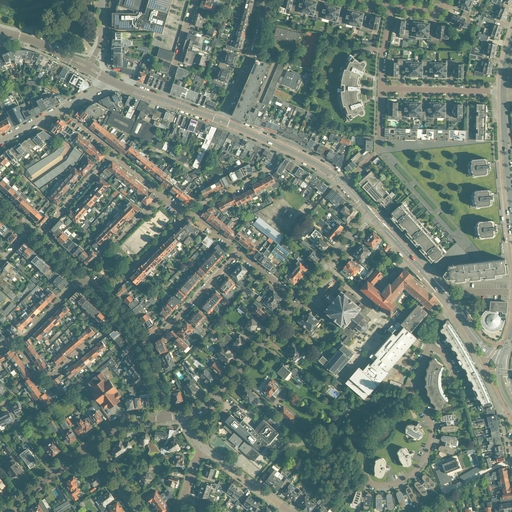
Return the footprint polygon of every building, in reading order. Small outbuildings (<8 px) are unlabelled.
[(94,1),(92,0),(81,0),(79,3),(85,9),(88,6),(92,8),(94,5),(94,1)] [(112,26),(115,26),(115,30),(139,30),(141,26),(141,28),(162,34),(165,26),(172,0),(120,0),(116,13),(112,13),(112,26)] [(219,5),(202,0),(201,4),(200,6),(200,7),(214,12),(216,5),(219,6),(219,5)] [(288,13),(293,14),(295,5),(292,4),(293,0),(292,0),(284,0),(284,3),(283,3),(282,6),(283,7),(282,7),(289,9),(288,13)] [(306,13),(309,0),(308,0),(301,0),(301,2),(300,2),(299,6),(295,5),(293,14),(298,15),(299,16),(300,15),(301,15),(301,14),(302,12),(306,13)] [(309,0),(310,1),(309,0),(306,13),(313,15),(312,19),(317,20),(319,11),(315,10),(316,6),(315,6),(316,2),(313,1),(314,1),(311,0),(309,0)] [(472,4),(461,0),(457,0),(457,3),(458,3),(456,6),(461,8),(461,9),(464,10),(462,13),(471,17),(472,14),(473,14),(474,14),(474,13),(475,13),(475,12),(475,11),(475,10),(474,10),(470,8),(472,4)] [(502,6),(503,3),(498,0),(497,0),(492,0),(492,2),(500,6),(499,8),(500,8),(498,12),(506,15),(509,9),(502,6)] [(329,19),(332,6),(332,5),(328,4),(328,5),(325,4),(324,8),(323,8),(322,12),(319,11),(317,20),(321,21),(322,18),(329,19)] [(333,6),(332,6),(329,19),(333,20),(332,24),(332,25),(332,26),(333,26),(333,27),(334,27),(335,27),(336,27),(336,26),(337,26),(337,25),(340,26),(342,17),(338,16),(340,12),(339,12),(340,8),(337,7),(333,6)] [(353,25),(356,12),(355,12),(355,11),(352,10),(352,11),(349,10),(348,14),(347,14),(346,18),(342,17),(340,26),(345,27),(346,23),(353,25)] [(504,21),(506,15),(498,12),(495,10),(492,16),(487,14),(486,13),(482,12),(481,16),(484,17),(494,21),(495,17),(504,21)] [(356,12),(353,25),(360,27),(359,30),(364,32),(366,23),(362,22),(363,18),(362,17),(363,14),(360,13),(360,12),(357,11),(356,12)] [(203,15),(195,12),(193,18),(201,21),(206,22),(206,20),(202,19),(203,15)] [(249,21),(250,16),(243,14),(243,13),(240,13),(239,18),(249,21)] [(469,20),(471,17),(462,13),(461,17),(457,15),(456,16),(453,14),(452,17),(451,17),(449,20),(450,21),(457,24),(456,26),(456,27),(456,28),(457,28),(457,29),(458,29),(459,29),(460,29),(461,28),(462,26),(462,27),(464,23),(468,24),(469,24),(470,24),(470,23),(471,23),(471,22),(471,21),(470,20),(469,20)] [(370,23),(366,23),(364,32),(369,33),(370,33),(371,33),(371,32),(372,32),(372,31),(373,29),(377,30),(377,29),(378,30),(379,26),(378,26),(380,17),(379,17),(379,16),(375,15),(375,16),(372,16),(371,19),(370,19),(370,23)] [(493,24),(494,21),(484,17),(483,20),(491,23),(489,29),(500,33),(502,27),(493,24)] [(204,28),(206,22),(201,21),(193,18),(191,24),(204,28)] [(248,24),(249,21),(239,18),(238,18),(237,20),(237,21),(237,23),(237,24),(247,27),(248,26),(249,24),(248,24)] [(404,26),(405,21),(402,21),(402,20),(398,19),(398,20),(396,29),(395,29),(395,32),(396,33),(395,33),(400,34),(399,38),(407,39),(408,30),(405,30),(405,27),(404,26)] [(420,37),(421,23),(421,22),(417,22),(417,23),(414,23),(414,26),(413,26),(412,31),(408,30),(407,39),(415,40),(416,36),(420,37)] [(237,24),(237,23),(236,23),(234,29),(246,32),(247,27),(237,24)] [(429,32),(429,28),(428,28),(429,24),(426,24),(426,23),(422,23),(421,23),(420,37),(427,37),(426,41),(432,42),(433,33),(429,32)] [(441,25),(438,25),(437,30),(436,33),(433,33),(432,42),(437,42),(438,42),(439,42),(439,41),(440,41),(440,40),(440,39),(444,39),(444,38),(446,38),(447,38),(448,38),(448,37),(449,37),(449,36),(449,35),(448,35),(448,34),(447,34),(447,33),(445,33),(445,26),(445,25),(441,24),(441,25)] [(209,29),(206,35),(212,37),(213,34),(216,35),(217,31),(215,31),(216,27),(211,26),(210,29),(209,29)] [(277,27),(274,39),(285,42),(286,37),(296,40),(295,45),(299,46),(302,34),(277,27)] [(246,32),(234,29),(233,35),(237,36),(245,38),(245,37),(245,38),(246,35),(245,35),(246,32)] [(498,39),(500,33),(489,29),(487,33),(485,32),(484,34),(478,33),(477,36),(479,37),(487,39),(488,36),(498,39)] [(195,36),(188,34),(186,40),(195,42),(195,41),(197,42),(197,41),(199,42),(202,34),(196,32),(195,36)] [(243,43),(245,38),(237,36),(233,35),(232,40),(235,41),(243,43)] [(112,39),(112,47),(123,47),(128,48),(128,43),(126,43),(126,39),(124,39),(112,39)] [(242,46),(243,43),(235,41),(232,40),(230,46),(232,47),(242,49),(242,48),(242,49),(243,46),(242,46)] [(486,42),(484,48),(485,48),(487,49),(495,51),(495,50),(496,50),(496,47),(497,45),(486,42)] [(192,50),(193,47),(185,45),(183,50),(191,52),(198,54),(206,57),(206,56),(206,54),(192,50)] [(172,61),(174,53),(159,48),(157,57),(172,61)] [(237,57),(238,55),(229,53),(230,49),(225,48),(224,48),(223,52),(225,52),(223,57),(237,61),(238,58),(237,57)] [(496,51),(495,51),(487,49),(485,48),(484,48),(483,54),(471,51),(470,55),(477,56),(483,57),(484,55),(494,57),(495,54),(496,51)] [(26,63),(28,50),(23,50),(20,63),(20,66),(22,66),(22,62),(25,62),(26,63)] [(29,67),(35,52),(29,50),(28,50),(26,63),(28,63),(27,66),(29,67)] [(190,56),(191,52),(183,50),(180,62),(188,64),(191,57),(190,56)] [(10,61),(11,51),(3,54),(9,68),(12,67),(11,64),(10,61)] [(36,64),(41,54),(40,54),(35,52),(29,67),(31,67),(32,64),(35,65),(35,64),(36,64)] [(9,68),(3,54),(0,55),(0,62),(5,71),(9,68)] [(40,72),(47,57),(46,57),(45,56),(41,54),(36,64),(39,66),(37,70),(40,72)] [(112,57),(111,58),(111,59),(112,61),(112,64),(114,66),(114,68),(122,69),(122,73),(130,75),(134,63),(133,63),(134,60),(139,62),(140,59),(129,55),(128,56),(123,54),(112,54),(112,57)] [(204,66),(206,57),(206,56),(206,57),(198,54),(195,63),(204,66)] [(352,56),(348,54),(345,58),(343,62),(341,66),(339,71),(338,76),(337,80),(337,85),(337,90),(337,95),(337,100),(338,104),(340,109),(341,114),(343,118),(346,122),(350,120),(352,119),(359,115),(365,111),(363,107),(361,104),(360,100),(359,96),(359,92),(359,88),(359,85),(359,84),(360,80),(361,76),(362,73),(364,70),(364,69),(366,66),(360,62),(355,58),(353,57),(352,56)] [(493,65),(492,65),(493,62),(482,60),(483,57),(477,56),(476,59),(481,60),(480,66),(483,67),(492,68),(493,65)] [(49,71),(54,61),(49,58),(47,57),(40,72),(42,73),(45,69),(48,71),(49,71)] [(236,64),(237,61),(223,57),(222,62),(220,62),(219,65),(226,67),(226,64),(235,66),(236,64)] [(402,68),(402,59),(398,59),(398,63),(390,62),(390,63),(389,63),(389,67),(390,67),(390,76),(391,76),(391,77),(394,77),(394,76),(397,76),(398,72),(399,68),(402,68)] [(414,76),(414,63),(407,63),(407,59),(402,59),(402,68),(406,68),(406,72),(407,72),(407,76),(410,76),(410,77),(413,77),(413,76),(414,76)] [(426,69),(426,59),(422,59),(421,63),(414,63),(414,76),(415,76),(415,77),(418,77),(422,77),(422,73),(423,68),(426,69)] [(438,77),(438,64),(431,63),(431,60),(426,59),(426,69),(430,69),(430,73),(431,73),(431,77),(434,77),(434,78),(437,78),(437,77),(438,77)] [(252,74),(250,78),(260,83),(261,80),(263,81),(265,81),(265,79),(262,78),(264,73),(267,75),(269,71),(265,70),(266,68),(267,69),(269,65),(271,66),(272,63),(265,61),(262,60),(261,62),(256,60),(250,73),(252,74)] [(450,69),(451,60),(446,60),(446,64),(438,64),(438,77),(439,77),(439,78),(442,78),(442,77),(445,77),(446,74),(447,69),(450,69)] [(458,64),(458,63),(458,62),(458,61),(457,61),(457,60),(456,60),(451,60),(450,69),(454,69),(454,74),(455,74),(455,77),(458,78),(461,79),(461,78),(462,78),(462,69),(463,69),(463,65),(463,64),(458,64)] [(53,76),(59,64),(54,61),(49,71),(48,71),(47,73),(53,76)] [(58,78),(64,67),(59,64),(53,76),(55,77),(58,78)] [(149,85),(154,73),(156,67),(153,65),(150,73),(151,73),(150,75),(148,74),(145,84),(149,85)] [(225,70),(226,67),(219,65),(217,73),(230,77),(231,74),(230,74),(231,72),(225,70)] [(475,71),(475,75),(484,77),(485,73),(490,74),(491,72),(492,69),(492,68),(483,67),(480,66),(479,66),(478,72),(475,71)] [(63,81),(70,69),(64,67),(58,78),(63,81)] [(190,72),(178,67),(176,73),(183,76),(186,77),(188,73),(190,74),(190,72)] [(154,87),(160,71),(161,69),(159,68),(158,70),(156,74),(154,73),(149,85),(154,87)] [(68,84),(75,72),(70,69),(63,81),(68,84)] [(287,70),(284,77),(281,84),(289,87),(289,86),(295,88),(293,87),(294,84),(295,85),(295,84),(298,78),(299,79),(301,75),(295,72),(294,74),(287,70)] [(161,80),(159,79),(162,72),(160,71),(154,87),(158,89),(161,80)] [(73,87),(80,75),(75,72),(68,84),(73,87)] [(141,72),(137,81),(140,82),(141,83),(142,83),(143,83),(146,74),(141,72)] [(229,80),(230,77),(217,73),(214,81),(215,81),(220,83),(221,80),(227,83),(228,80),(229,80)] [(197,74),(194,80),(198,81),(197,84),(199,85),(202,86),(203,82),(205,78),(200,76),(197,74)] [(78,90),(86,78),(80,75),(73,87),(78,90)] [(163,91),(166,78),(163,77),(161,80),(158,89),(163,91)] [(91,82),(91,81),(86,78),(78,90),(79,90),(78,91),(79,92),(81,91),(82,91),(86,88),(86,89),(87,88),(91,85),(91,84),(92,84),(92,82),(91,82)] [(180,82),(182,79),(179,78),(178,80),(176,85),(173,84),(170,94),(175,96),(179,86),(180,82)] [(257,116),(262,104),(256,101),(254,104),(251,103),(254,97),(256,98),(258,98),(260,93),(256,91),(260,83),(250,78),(248,82),(247,81),(233,115),(254,124),(257,116)] [(200,91),(199,90),(198,92),(196,92),(199,85),(197,84),(194,91),(190,101),(194,103),(195,103),(200,91)] [(4,92),(7,97),(13,93),(17,91),(13,85),(5,89),(6,91),(4,92)] [(185,99),(189,89),(185,87),(186,86),(185,85),(184,87),(180,97),(185,99)] [(180,97),(184,88),(179,86),(175,96),(180,97)] [(190,101),(194,91),(190,89),(191,87),(190,87),(189,89),(185,99),(190,101)] [(281,91),(275,88),(275,89),(274,92),(273,95),(278,97),(281,91)] [(200,105),(205,92),(206,90),(205,90),(204,92),(200,90),(200,91),(195,103),(200,105)] [(48,97),(46,92),(42,94),(44,97),(42,98),(48,109),(53,106),(48,97)] [(115,93),(112,95),(116,103),(117,102),(120,107),(117,110),(118,110),(117,113),(120,115),(125,106),(126,103),(122,101),(122,102),(121,100),(123,99),(121,96),(119,97),(118,94),(118,93),(116,92),(115,92),(115,93)] [(205,92),(200,105),(205,107),(210,94),(205,92)] [(214,111),(217,103),(210,100),(211,97),(213,98),(215,94),(211,92),(210,94),(205,107),(207,108),(214,111)] [(13,93),(7,97),(6,97),(19,123),(27,119),(22,111),(19,105),(13,93)] [(281,94),(279,98),(288,102),(290,96),(284,93),(283,95),(281,94)] [(41,95),(36,98),(37,101),(43,111),(48,109),(42,98),(41,95)] [(52,95),(48,97),(53,106),(61,102),(60,101),(64,99),(65,100),(65,99),(58,95),(55,97),(55,96),(54,97),(53,95),(52,96),(52,95)] [(116,103),(112,95),(111,95),(110,95),(107,97),(111,105),(113,108),(115,107),(117,110),(120,107),(117,102),(116,103)] [(273,95),(271,98),(270,100),(276,103),(277,101),(278,99),(278,97),(273,95)] [(128,113),(135,98),(129,96),(126,103),(125,106),(127,107),(125,112),(128,113)] [(19,123),(6,97),(0,100),(0,106),(1,106),(6,116),(12,127),(19,123)] [(111,105),(107,97),(99,101),(100,104),(102,103),(102,105),(103,104),(104,105),(105,105),(106,106),(107,106),(107,107),(110,109),(113,111),(117,113),(118,110),(117,110),(115,107),(113,108),(111,105)] [(131,119),(140,100),(135,98),(128,113),(126,117),(131,119)] [(37,101),(35,102),(33,99),(31,100),(31,101),(38,114),(43,111),(37,101)] [(31,101),(31,100),(28,102),(29,104),(27,105),(29,109),(33,116),(38,114),(31,101)] [(110,117),(107,123),(131,134),(138,138),(146,122),(142,120),(146,112),(149,114),(150,113),(153,115),(155,110),(152,109),(148,107),(150,104),(141,100),(131,120),(130,120),(120,115),(117,113),(113,111),(110,117)] [(396,120),(401,120),(401,111),(398,111),(398,106),(397,106),(397,102),(394,102),(394,101),(390,101),(390,102),(389,102),(389,111),(388,111),(388,115),(389,115),(389,116),(396,116),(396,120)] [(413,116),(413,103),(413,102),(409,102),(409,103),(406,103),(406,106),(405,106),(405,111),(401,111),(401,120),(406,120),(407,120),(408,119),(409,118),(409,116),(413,116)] [(425,121),(425,111),(421,111),(422,107),(421,107),(421,103),(418,103),(418,102),(414,102),(414,103),(413,103),(413,116),(420,117),(420,120),(425,121)] [(28,109),(25,103),(19,105),(22,111),(27,119),(33,116),(29,109),(28,109)] [(88,107),(85,111),(89,113),(96,117),(106,112),(109,110),(96,103),(92,104),(88,107)] [(437,117),(437,104),(437,103),(433,103),(430,103),(430,107),(429,107),(429,112),(425,111),(425,121),(428,121),(428,122),(429,122),(429,123),(430,123),(431,123),(432,123),(432,122),(433,121),(433,117),(437,117)] [(438,104),(437,104),(437,117),(444,117),(444,121),(449,121),(449,112),(445,112),(446,107),(445,107),(445,104),(442,104),(442,103),(438,103),(438,104)] [(453,112),(449,112),(449,121),(457,121),(457,118),(461,118),(461,117),(462,117),(462,113),(461,113),(461,104),(461,103),(457,103),(457,104),(454,104),(454,108),(453,108),(453,112)] [(259,126),(264,115),(268,106),(262,104),(257,116),(254,124),(259,126)] [(478,105),(477,114),(486,114),(486,110),(487,110),(487,106),(486,106),(486,105),(482,105),(483,104),(479,104),(478,105)] [(79,113),(78,112),(75,115),(76,116),(79,119),(82,121),(84,123),(87,119),(88,117),(87,116),(89,113),(85,111),(84,111),(82,110),(79,113)] [(153,115),(152,118),(152,119),(155,120),(153,124),(155,125),(154,125),(158,127),(164,113),(155,110),(153,115)] [(166,126),(171,112),(167,110),(161,124),(165,125),(166,126)] [(173,122),(176,113),(171,112),(166,126),(165,125),(165,127),(168,128),(171,121),(173,122)] [(178,125),(182,115),(177,114),(173,124),(174,124),(173,127),(169,137),(172,138),(176,130),(177,130),(178,125)] [(486,118),(486,114),(477,114),(477,122),(486,123),(486,122),(487,122),(487,118),(486,118)] [(183,126),(187,117),(182,115),(178,125),(181,125),(179,131),(176,136),(178,137),(179,134),(180,135),(181,132),(182,131),(183,126)] [(265,129),(270,117),(264,115),(259,126),(265,129)] [(6,116),(3,118),(4,120),(2,121),(7,130),(12,127),(6,116)] [(185,137),(192,119),(187,117),(183,126),(182,131),(184,132),(183,135),(184,136),(183,136),(185,137)] [(271,131),(275,120),(270,117),(265,129),(271,131)] [(60,119),(59,119),(55,125),(54,125),(60,129),(61,130),(65,133),(71,136),(74,138),(78,133),(73,130),(71,128),(68,126),(67,125),(63,122),(64,122),(60,119)] [(195,131),(198,121),(197,121),(192,119),(185,137),(183,136),(181,141),(185,142),(190,130),(194,132),(194,130),(195,131)] [(94,131),(99,124),(95,120),(89,127),(94,131)] [(281,122),(275,120),(271,131),(277,134),(281,123),(281,122)] [(99,124),(94,131),(98,134),(103,127),(106,124),(107,123),(105,121),(101,126),(99,124)] [(201,132),(204,123),(198,121),(195,131),(197,131),(196,133),(200,134),(200,132),(201,132)] [(146,122),(138,138),(150,144),(152,141),(158,127),(154,125),(146,122)] [(486,123),(477,122),(477,131),(485,131),(486,127),(487,123),(486,123)] [(49,126),(48,127),(49,128),(48,129),(62,138),(64,135),(60,132),(61,130),(60,129),(54,125),(55,125),(53,123),(50,127),(49,126)] [(206,139),(211,126),(204,123),(201,132),(204,134),(202,138),(206,139)] [(286,128),(287,126),(281,123),(277,134),(282,136),(286,128)] [(211,142),(217,128),(211,126),(206,139),(192,166),(197,168),(211,142)] [(289,139),(294,129),(288,126),(287,128),(286,128),(282,136),(289,139)] [(311,149),(317,136),(315,135),(319,127),(316,126),(313,132),(311,136),(306,147),(308,148),(308,149),(310,150),(310,149),(311,149)] [(108,131),(105,128),(103,127),(98,134),(102,138),(108,131)] [(217,144),(223,130),(217,128),(211,142),(214,143),(211,151),(213,152),(217,144)] [(385,128),(385,137),(389,138),(389,139),(399,140),(399,138),(401,138),(401,129),(394,129),(394,133),(389,133),(390,128),(385,128)] [(295,142),(298,133),(297,133),(298,130),(294,129),(289,139),(295,142)] [(401,129),(401,138),(405,138),(405,140),(415,140),(415,138),(417,138),(417,129),(410,129),(410,134),(406,134),(406,129),(401,129)] [(417,129),(417,138),(421,138),(421,140),(431,140),(432,139),(433,139),(434,130),(427,129),(426,134),(422,134),(422,129),(417,129)] [(108,131),(102,138),(107,141),(114,132),(112,130),(110,133),(108,131)] [(116,138),(117,138),(118,136),(114,134),(117,130),(116,130),(114,132),(107,141),(111,144),(116,138)] [(222,146),(229,132),(223,130),(217,144),(222,146)] [(434,130),(433,139),(437,139),(437,141),(448,141),(448,139),(450,139),(450,130),(449,130),(443,130),(443,135),(438,134),(438,130),(434,130)] [(450,130),(450,139),(453,139),(453,141),(464,141),(464,140),(466,140),(466,133),(466,130),(465,130),(459,130),(459,135),(454,135),(454,130),(450,130)] [(58,140),(47,133),(43,131),(37,134),(44,141),(47,138),(48,139),(49,138),(52,141),(55,143),(58,140)] [(298,133),(295,142),(301,144),(305,133),(303,132),(303,133),(299,131),(298,133)] [(305,133),(301,144),(306,147),(311,136),(313,132),(310,131),(308,135),(305,133)] [(485,135),(485,131),(477,131),(477,140),(478,140),(478,141),(481,141),(481,140),(485,140),(485,139),(486,139),(486,135),(485,135)] [(115,148),(122,139),(126,135),(123,133),(119,139),(117,138),(116,138),(111,144),(115,148)] [(229,133),(222,150),(226,152),(226,151),(228,148),(225,147),(228,141),(230,143),(234,135),(229,133)] [(33,136),(32,138),(41,148),(46,144),(46,143),(44,141),(37,134),(34,137),(33,136)] [(78,144),(83,137),(79,134),(76,138),(74,139),(73,140),(72,140),(70,143),(73,145),(74,143),(77,145),(78,144)] [(340,137),(338,137),(336,136),(331,134),(329,139),(333,141),(335,142),(336,142),(338,143),(339,142),(340,142),(341,138),(340,138),(340,137)] [(226,151),(226,152),(227,152),(229,153),(233,144),(235,145),(239,137),(234,135),(230,143),(228,148),(226,151)] [(320,143),(318,142),(320,138),(317,136),(311,149),(313,150),(313,151),(314,152),(315,151),(316,151),(320,143)] [(320,153),(326,143),(324,142),(325,140),(326,137),(323,136),(320,143),(316,151),(318,152),(318,153),(319,154),(320,153)] [(365,151),(361,154),(363,157),(367,153),(368,152),(370,151),(372,151),(372,140),(371,140),(371,137),(364,136),(364,147),(366,147),(366,151),(365,151)] [(80,150),(87,141),(85,140),(85,139),(83,137),(78,144),(80,146),(79,147),(79,148),(78,149),(80,150)] [(238,150),(243,139),(239,137),(235,145),(233,149),(236,150),(236,149),(238,150)] [(27,141),(26,141),(32,148),(33,148),(36,146),(39,150),(41,148),(32,138),(30,139),(30,138),(27,141)] [(120,151),(125,144),(126,143),(122,139),(115,148),(120,151)] [(238,150),(236,155),(236,156),(238,157),(238,155),(239,156),(242,148),(244,149),(248,141),(243,139),(238,150)] [(26,141),(27,141),(26,140),(21,144),(29,153),(32,156),(34,154),(30,150),(32,148),(26,141)] [(86,151),(92,144),(90,143),(89,143),(87,141),(80,150),(81,151),(82,150),(83,150),(84,149),(86,151)] [(125,153),(133,144),(134,142),(132,141),(127,146),(125,144),(120,151),(124,155),(125,153)] [(244,149),(240,158),(241,158),(244,159),(247,153),(250,154),(251,154),(255,144),(254,144),(248,141),(244,149)] [(16,145),(14,146),(23,156),(24,157),(29,153),(21,144),(20,143),(17,146),(16,145)] [(320,153),(320,154),(320,155),(322,156),(323,156),(326,157),(332,146),(332,147),(333,145),(329,143),(328,145),(326,143),(320,153)] [(346,153),(348,145),(347,144),(343,143),(337,150),(338,150),(331,160),(333,162),(333,163),(341,168),(345,153),(346,153)] [(90,154),(95,148),(94,147),(94,146),(92,144),(86,151),(90,154)] [(135,149),(133,147),(135,145),(133,144),(125,153),(129,156),(130,156),(135,149)] [(251,154),(248,161),(252,163),(253,161),(251,160),(254,154),(257,155),(260,147),(255,144),(251,154)] [(9,150),(18,160),(21,158),(23,156),(14,146),(13,148),(12,147),(9,150)] [(338,150),(337,150),(332,147),(332,146),(326,157),(327,158),(327,159),(330,161),(331,160),(338,150)] [(134,159),(141,151),(144,148),(142,147),(139,150),(137,148),(135,149),(130,156),(130,157),(132,158),(134,159)] [(179,155),(176,153),(174,156),(180,159),(182,157),(186,149),(183,147),(179,155)] [(253,161),(252,163),(257,166),(259,162),(261,157),(265,149),(260,147),(257,155),(259,156),(256,162),(253,161)] [(74,148),(73,151),(80,157),(82,154),(79,151),(74,148)] [(95,158),(100,151),(98,149),(97,149),(95,148),(90,154),(90,155),(88,157),(90,158),(92,156),(95,158)] [(9,150),(8,149),(4,153),(3,155),(9,160),(14,165),(17,162),(16,162),(18,160),(9,150)] [(265,149),(261,157),(266,159),(270,151),(265,149)] [(80,157),(73,151),(71,153),(79,159),(80,157)] [(104,156),(104,155),(102,153),(100,151),(95,158),(97,160),(95,163),(97,164),(104,156)] [(145,154),(141,151),(134,159),(136,161),(136,162),(137,163),(138,163),(139,163),(144,156),(145,154)] [(263,164),(262,167),(263,166),(270,163),(270,161),(271,161),(274,153),(270,151),(266,159),(263,164)] [(347,165),(344,167),(348,172),(355,166),(356,165),(355,164),(359,161),(363,157),(361,154),(359,152),(354,157),(346,164),(347,165)] [(79,159),(71,153),(69,156),(77,162),(79,159)] [(9,160),(3,155),(2,154),(2,155),(1,155),(0,155),(0,161),(4,165),(9,160)] [(77,162),(69,156),(67,158),(75,164),(77,162)] [(144,167),(150,160),(149,159),(150,158),(148,156),(146,158),(144,156),(139,163),(139,164),(140,165),(141,165),(142,166),(144,167)] [(67,158),(66,161),(70,164),(74,167),(75,164),(67,158)] [(95,164),(87,158),(84,161),(91,168),(94,165),(93,165),(95,164)] [(155,165),(153,163),(155,160),(153,158),(151,161),(150,160),(144,167),(146,169),(148,170),(147,170),(149,172),(150,171),(150,172),(155,165)] [(391,214),(389,216),(392,220),(395,223),(397,225),(400,228),(407,236),(410,239),(411,241),(414,244),(421,252),(424,255),(426,257),(429,260),(443,276),(446,280),(448,279),(451,279),(451,281),(477,279),(493,277),(500,276),(495,227),(494,221),(492,204),(492,199),(491,195),(491,190),(489,173),(488,168),(488,164),(487,159),(487,158),(486,158),(475,160),(471,160),(470,160),(466,161),(476,254),(469,255),(465,251),(461,246),(460,246),(459,245),(460,245),(457,242),(446,252),(432,235),(417,219),(402,203),(391,214)] [(282,172),(290,161),(286,159),(285,159),(277,171),(281,174),(282,172)] [(91,168),(84,161),(80,166),(87,172),(88,170),(89,171),(91,168)] [(290,161),(282,172),(287,175),(288,173),(295,164),(291,161),(290,161)] [(112,162),(100,175),(104,178),(107,175),(116,164),(112,162)] [(114,174),(120,166),(118,165),(117,165),(116,164),(107,175),(109,176),(110,176),(112,173),(114,174)] [(256,170),(254,166),(251,167),(249,164),(244,166),(248,174),(256,170)] [(295,164),(288,173),(293,176),(294,174),(299,167),(295,164)] [(154,175),(160,168),(155,165),(150,172),(150,173),(151,174),(152,174),(154,175)] [(159,178),(164,172),(162,170),(164,166),(162,165),(160,168),(154,175),(156,177),(157,178),(158,178),(159,178)] [(237,165),(232,167),(232,168),(238,179),(243,177),(239,169),(237,165)] [(87,172),(80,166),(77,169),(77,170),(82,175),(83,176),(85,174),(85,175),(87,172)] [(118,177),(124,171),(122,169),(122,168),(120,166),(114,174),(118,177)] [(248,174),(244,166),(239,169),(243,177),(248,174)] [(77,170),(77,169),(75,167),(71,171),(78,178),(79,177),(80,178),(82,175),(77,170)] [(228,170),(227,170),(229,174),(234,182),(238,179),(232,168),(232,167),(230,169),(228,170)] [(299,177),(304,170),(299,167),(294,174),(299,177)] [(374,187),(381,181),(369,168),(367,170),(369,173),(359,183),(362,187),(363,187),(367,192),(373,186),(374,187)] [(166,169),(164,172),(159,178),(159,179),(162,182),(168,175),(169,175),(170,173),(166,169)] [(194,178),(205,172),(199,169),(188,174),(194,178)] [(234,182),(229,174),(226,176),(223,171),(222,169),(220,170),(222,172),(229,185),(234,182)] [(300,186),(309,173),(304,170),(299,177),(298,180),(300,181),(298,184),(300,186)] [(78,178),(71,171),(67,176),(74,182),(75,181),(78,178)] [(123,181),(128,173),(127,172),(126,172),(124,171),(118,177),(118,178),(117,179),(116,181),(113,185),(114,186),(119,181),(121,183),(123,181)] [(229,185),(222,172),(220,172),(221,174),(219,174),(218,175),(216,178),(220,180),(224,187),(229,185)] [(121,183),(125,187),(126,186),(127,185),(127,184),(132,178),(131,176),(131,175),(128,173),(123,181),(121,183)] [(307,185),(313,176),(309,173),(300,186),(303,188),(305,185),(307,185)] [(173,178),(169,175),(168,175),(162,182),(161,184),(165,187),(171,181),(173,178)] [(272,175),(267,178),(273,190),(275,189),(275,188),(280,185),(278,181),(279,180),(272,175)] [(74,182),(67,176),(63,180),(70,186),(70,187),(73,184),(73,183),(74,182)] [(310,191),(318,179),(313,176),(307,185),(307,186),(305,188),(310,191)] [(3,179),(0,182),(0,189),(1,190),(8,183),(10,181),(5,177),(3,179)] [(110,185),(100,177),(96,181),(98,182),(106,190),(110,185)] [(131,188),(137,180),(135,179),(132,178),(127,184),(127,185),(126,186),(125,187),(124,188),(126,189),(129,186),(131,188)] [(170,191),(177,182),(173,178),(171,181),(165,187),(170,191)] [(216,178),(214,181),(215,182),(219,190),(224,187),(220,180),(216,178)] [(273,190),(267,178),(262,181),(267,191),(268,192),(273,190)] [(318,190),(322,182),(318,179),(310,191),(306,198),(308,199),(313,190),(316,192),(318,190)] [(70,186),(63,180),(59,184),(66,190),(67,191),(69,188),(69,187),(70,186)] [(135,193),(141,185),(139,183),(139,182),(137,180),(131,188),(134,190),(133,192),(135,193)] [(219,190),(215,182),(212,184),(211,183),(209,180),(208,181),(209,183),(210,185),(214,192),(219,190)] [(177,181),(177,182),(170,191),(174,194),(180,187),(182,185),(177,181)] [(267,191),(262,181),(257,183),(262,193),(263,194),(265,193),(264,192),(267,191)] [(384,184),(381,181),(374,187),(373,186),(367,192),(379,205),(380,204),(381,204),(387,211),(390,208),(389,206),(393,202),(391,199),(392,198),(381,187),(384,184)] [(97,186),(95,187),(103,194),(104,195),(105,194),(104,193),(106,190),(98,182),(96,185),(97,186)] [(323,182),(322,182),(318,190),(323,193),(325,190),(328,186),(323,183),(323,182)] [(12,187),(8,183),(1,190),(6,194),(12,187)] [(208,183),(204,185),(204,186),(205,187),(205,188),(209,195),(214,192),(210,185),(209,183),(208,183)] [(257,183),(252,186),(253,188),(257,195),(257,196),(262,193),(257,183)] [(66,190),(59,184),(56,188),(55,188),(62,195),(63,195),(65,192),(66,190)] [(16,191),(19,189),(14,185),(12,187),(6,194),(10,198),(16,191)] [(138,197),(146,187),(144,186),(143,186),(141,185),(135,193),(134,194),(138,197)] [(180,187),(174,194),(179,198),(184,191),(186,188),(182,185),(180,187)] [(205,188),(205,187),(202,189),(201,185),(198,186),(204,198),(209,195),(205,188)] [(52,188),(50,190),(52,192),(60,200),(62,197),(61,196),(62,195),(55,188),(56,188),(54,186),(52,188)] [(192,190),(188,186),(186,188),(184,191),(179,198),(183,201),(188,195),(188,194),(190,192),(192,190)] [(103,194),(95,187),(92,190),(93,190),(92,192),(99,198),(103,194)] [(142,201),(149,191),(148,190),(148,189),(146,187),(138,197),(141,199),(138,202),(136,201),(134,202),(138,205),(141,201),(141,202),(142,201)] [(257,195),(253,188),(248,191),(252,198),(257,196),(257,195)] [(15,202),(23,193),(19,189),(16,191),(10,198),(15,202)] [(330,202),(337,193),(333,189),(326,196),(327,197),(326,198),(330,202)] [(198,194),(200,192),(199,190),(195,196),(188,204),(192,208),(197,201),(195,200),(199,194),(198,194)] [(99,198),(92,192),(91,191),(89,194),(88,196),(95,202),(99,198)] [(147,205),(153,198),(156,196),(156,195),(152,192),(152,193),(149,191),(142,201),(147,205)] [(248,191),(244,194),(247,201),(248,202),(251,201),(252,203),(254,201),(252,198),(248,191)] [(60,200),(52,192),(48,196),(57,205),(61,201),(60,200)] [(195,196),(190,192),(188,194),(188,195),(183,201),(187,205),(188,204),(195,196)] [(28,197),(27,197),(24,194),(23,193),(15,202),(16,204),(16,205),(17,205),(18,205),(19,206),(28,197)] [(336,204),(342,197),(337,193),(330,202),(334,205),(335,204),(336,204)] [(247,201),(244,194),(239,196),(243,203),(247,201)] [(95,202),(88,196),(88,195),(85,198),(85,199),(84,200),(91,207),(95,202)] [(30,203),(31,202),(32,200),(28,196),(27,197),(28,197),(19,206),(23,210),(30,203)] [(236,203),(234,199),(232,196),(227,199),(231,206),(236,203)] [(243,203),(239,196),(234,199),(236,203),(238,206),(243,203)] [(227,199),(223,201),(227,209),(227,208),(229,207),(229,208),(232,207),(231,206),(227,199)] [(28,214),(34,207),(37,205),(32,200),(31,202),(30,203),(23,210),(25,212),(25,213),(27,214),(28,214)] [(82,201),(80,204),(87,211),(88,211),(90,208),(92,210),(93,208),(91,207),(84,200),(83,201),(82,201)] [(140,209),(130,201),(126,205),(127,205),(128,205),(136,213),(140,209)] [(227,209),(223,201),(218,204),(223,214),(228,211),(227,208),(227,209)] [(128,205),(127,205),(125,208),(120,203),(119,205),(121,207),(121,208),(123,209),(131,217),(132,215),(133,216),(134,215),(136,213),(128,205)] [(87,211),(80,204),(79,205),(76,208),(84,215),(86,212),(88,214),(90,216),(92,214),(89,212),(88,211),(87,211)] [(212,212),(215,212),(219,209),(217,204),(212,207),(205,211),(202,215),(207,219),(211,214),(212,213),(212,212)] [(345,205),(342,208),(353,217),(355,215),(354,214),(357,211),(349,204),(347,207),(345,205)] [(34,207),(28,214),(28,215),(28,216),(29,217),(30,217),(32,218),(41,209),(41,210),(42,208),(40,206),(37,210),(34,207)] [(84,215),(76,208),(75,210),(74,209),(72,211),(80,219),(84,215)] [(342,208),(341,209),(339,211),(344,215),(342,218),(347,223),(350,220),(353,217),(342,208)] [(37,223),(45,213),(41,210),(41,209),(32,218),(37,223)] [(131,217),(123,209),(119,213),(127,220),(128,220),(129,219),(129,218),(131,217)] [(80,219),(72,211),(70,210),(67,213),(77,222),(80,219)] [(118,212),(114,216),(115,217),(123,225),(125,223),(127,222),(127,221),(127,220),(119,213),(118,212)] [(41,226),(49,217),(45,213),(37,223),(41,226)] [(211,223),(216,217),(212,213),(211,214),(207,219),(206,220),(211,223)] [(254,213),(245,218),(265,234),(269,238),(274,241),(278,244),(284,237),(283,236),(280,234),(278,232),(276,230),(273,228),(271,226),(268,224),(266,222),(264,221),(261,219),(259,217),(256,215),(254,213)] [(328,219),(325,222),(338,234),(341,231),(341,230),(343,228),(339,224),(342,221),(333,213),(331,216),(333,218),(331,221),(328,219)] [(219,230),(225,223),(222,221),(226,217),(224,216),(221,219),(220,220),(215,227),(219,230)] [(123,225),(115,217),(111,222),(119,229),(119,228),(120,229),(121,227),(121,226),(123,225)] [(211,223),(215,227),(220,220),(216,217),(211,223)] [(59,227),(61,224),(62,225),(64,222),(60,219),(50,231),(49,231),(50,231),(52,234),(58,227),(59,227)] [(104,223),(107,226),(114,233),(116,231),(117,231),(119,230),(119,229),(111,222),(109,219),(104,223)] [(325,222),(321,219),(318,222),(326,229),(327,227),(330,230),(328,232),(326,234),(333,240),(335,237),(338,234),(325,222)] [(224,234),(233,222),(231,220),(227,225),(225,223),(219,230),(224,234)] [(187,221),(183,226),(182,226),(190,232),(192,231),(195,233),(198,228),(189,221),(187,221)] [(228,237),(233,230),(231,228),(235,223),(233,222),(224,234),(228,237)] [(4,223),(0,227),(0,235),(1,236),(2,234),(8,227),(4,223)] [(114,233),(107,226),(103,230),(110,237),(111,236),(112,237),(113,235),(113,234),(114,233)] [(190,232),(182,226),(178,231),(190,242),(193,239),(189,235),(191,233),(190,232)] [(7,238),(13,232),(11,230),(11,228),(10,228),(8,227),(2,234),(7,238)] [(64,232),(59,227),(58,227),(52,234),(55,236),(54,236),(57,239),(64,232)] [(234,238),(240,230),(242,228),(241,227),(239,229),(238,229),(236,232),(233,230),(228,237),(232,240),(234,238)] [(328,246),(319,238),(322,235),(318,231),(316,229),(311,235),(317,240),(314,244),(323,252),(328,246)] [(110,237),(103,230),(99,234),(106,241),(108,239),(109,239),(110,238),(110,237)] [(238,241),(244,235),(241,233),(242,231),(240,230),(234,238),(238,241)] [(190,242),(178,231),(173,235),(181,243),(183,241),(188,245),(190,242)] [(6,240),(10,244),(18,236),(17,235),(17,234),(16,233),(15,233),(13,232),(7,238),(6,240)] [(62,245),(69,236),(64,232),(57,239),(56,240),(62,245)] [(106,241),(99,234),(97,232),(94,235),(95,237),(94,238),(96,240),(103,247),(107,242),(107,241),(106,241)] [(250,236),(251,234),(249,232),(246,236),(244,235),(238,241),(242,245),(250,236)] [(379,237),(376,234),(376,233),(376,232),(375,232),(374,232),(373,232),(371,234),(369,236),(378,244),(379,242),(380,242),(381,243),(383,241),(381,240),(379,237)] [(202,242),(207,236),(203,233),(198,239),(202,242)] [(69,236),(62,245),(62,244),(64,247),(64,248),(65,249),(66,249),(67,249),(75,240),(76,239),(71,234),(70,235),(69,236)] [(181,243),(173,235),(167,242),(176,251),(178,249),(176,247),(181,243)] [(214,241),(209,237),(207,236),(202,242),(204,244),(201,248),(206,251),(207,250),(208,252),(209,250),(208,249),(214,241)] [(247,248),(254,239),(250,236),(242,245),(247,248)] [(378,244),(369,236),(367,239),(365,241),(376,250),(377,248),(379,245),(377,244),(378,244)] [(80,245),(80,244),(78,243),(79,242),(76,239),(75,240),(67,249),(67,250),(69,252),(69,251),(72,253),(80,245)] [(251,252),(259,241),(257,240),(256,240),(254,239),(247,248),(251,252)] [(103,247),(96,240),(93,243),(94,243),(92,245),(99,252),(104,248),(103,247)] [(303,240),(300,243),(307,250),(310,246),(303,240)] [(254,257),(259,250),(257,249),(259,246),(258,245),(260,242),(259,241),(251,252),(249,254),(254,257)] [(18,249),(16,251),(21,255),(22,254),(29,246),(24,242),(18,249)] [(82,242),(80,244),(80,245),(72,253),(72,254),(77,258),(84,250),(85,249),(83,247),(84,245),(82,242)] [(167,242),(163,246),(170,253),(172,255),(176,251),(167,242)] [(281,264),(292,250),(284,243),(281,246),(278,244),(270,253),(268,252),(269,251),(267,249),(258,261),(273,273),(274,273),(281,264)] [(227,252),(218,244),(215,247),(216,249),(223,256),(225,254),(226,254),(227,253),(227,252)] [(267,249),(263,245),(259,250),(254,257),(258,261),(267,249)] [(360,247),(358,249),(366,257),(368,255),(369,255),(370,256),(372,254),(362,245),(361,247),(360,247)] [(24,256),(21,259),(23,261),(25,259),(26,258),(33,250),(31,248),(31,247),(30,246),(29,246),(22,254),(24,256)] [(170,253),(163,246),(158,250),(165,257),(167,259),(169,258),(168,256),(170,253)] [(86,265),(98,253),(95,250),(94,249),(92,251),(89,255),(83,262),(86,264),(86,265)] [(223,256),(216,249),(212,253),(219,260),(220,259),(221,260),(222,258),(222,257),(223,256)] [(365,259),(366,257),(358,249),(356,252),(354,254),(356,256),(355,258),(357,259),(362,264),(365,266),(368,262),(365,260),(365,259)] [(30,262),(37,254),(37,253),(36,252),(35,252),(33,250),(26,258),(30,262)] [(89,255),(84,250),(77,258),(80,260),(81,260),(83,262),(89,255)] [(165,257),(158,250),(152,256),(159,263),(160,264),(164,260),(165,261),(167,259),(165,257)] [(312,252),(310,250),(307,253),(309,255),(306,259),(311,264),(313,264),(318,257),(318,256),(313,251),(312,252)] [(219,260),(212,253),(208,258),(215,265),(216,264),(217,264),(218,263),(218,262),(219,260)] [(307,269),(301,264),(303,263),(304,262),(304,261),(299,257),(300,256),(298,255),(295,253),(294,254),(295,257),(298,260),(296,263),(297,265),(295,267),(303,274),(305,272),(305,271),(307,269)] [(35,266),(42,258),(38,254),(37,254),(30,262),(31,262),(35,265),(35,266)] [(159,263),(152,256),(145,263),(151,269),(152,269),(153,271),(154,270),(156,272),(157,271),(158,271),(155,268),(159,265),(158,264),(159,263)] [(39,270),(46,262),(46,261),(45,260),(44,260),(42,258),(35,266),(39,270)] [(215,265),(208,258),(203,262),(211,269),(212,268),(213,267),(215,265)] [(19,265),(18,267),(22,270),(24,269),(25,268),(23,265),(25,262),(26,260),(25,259),(23,261),(19,265)] [(361,267),(359,264),(354,261),(351,259),(349,261),(348,261),(346,263),(347,264),(346,264),(356,273),(361,267)] [(19,271),(7,261),(3,266),(15,276),(19,271)] [(38,271),(37,273),(41,277),(42,275),(43,274),(44,274),(51,266),(49,264),(49,263),(48,262),(47,262),(46,262),(39,270),(38,271)] [(211,269),(203,262),(199,266),(207,273),(208,273),(209,272),(209,271),(211,269)] [(151,269),(145,263),(141,267),(149,275),(151,272),(151,273),(153,271),(155,273),(156,272),(154,270),(153,271),(152,269),(151,269)] [(236,269),(243,275),(247,270),(241,264),(239,267),(238,266),(237,268),(237,269),(236,269)] [(281,264),(274,273),(276,274),(279,271),(283,266),(281,264)] [(342,270),(340,272),(347,278),(349,276),(350,274),(351,275),(351,274),(354,276),(356,273),(346,264),(346,265),(345,264),(344,266),(344,267),(344,268),(342,269),(342,270)] [(15,276),(3,266),(0,269),(0,272),(6,278),(7,277),(8,275),(11,278),(10,280),(13,283),(14,282),(12,280),(13,280),(15,281),(17,279),(15,276)] [(48,278),(55,270),(56,270),(51,266),(44,274),(48,277),(48,278)] [(207,273),(199,266),(195,271),(203,278),(203,277),(204,277),(205,276),(205,275),(207,273)] [(149,275),(141,267),(136,272),(140,275),(139,276),(140,277),(141,276),(143,278),(146,282),(147,281),(145,279),(146,278),(146,277),(149,275)] [(303,274),(295,267),(291,272),(299,279),(303,275),(303,274)] [(401,324),(410,332),(427,313),(417,304),(410,313),(398,302),(398,300),(400,297),(401,295),(403,293),(406,291),(408,290),(429,308),(436,299),(412,278),(413,276),(405,269),(393,283),(383,274),(374,267),(370,271),(370,270),(368,273),(364,278),(367,281),(366,282),(365,282),(365,281),(364,281),(363,281),(363,282),(362,282),(361,283),(361,284),(361,285),(361,286),(361,287),(360,289),(387,312),(387,313),(390,316),(398,307),(408,316),(401,324)] [(240,278),(243,275),(236,269),(236,270),(235,270),(233,271),(234,272),(232,274),(238,280),(236,281),(237,282),(237,283),(242,287),(245,289),(247,287),(248,286),(240,278)] [(53,282),(60,274),(58,273),(58,272),(56,270),(56,271),(55,270),(48,278),(53,282)] [(291,272),(289,270),(286,273),(284,275),(294,284),(295,282),(296,282),(299,279),(299,280),(299,279),(291,272)] [(203,278),(195,271),(191,275),(198,282),(199,281),(203,278)] [(8,279),(7,277),(6,278),(0,272),(0,280),(6,286),(9,288),(11,285),(6,281),(8,279)] [(140,275),(136,272),(130,278),(138,286),(140,283),(141,284),(142,285),(143,285),(144,285),(145,284),(146,284),(147,283),(146,282),(143,278),(141,276),(140,277),(139,276),(140,275)] [(250,282),(257,275),(254,273),(248,280),(250,282)] [(57,286),(64,278),(64,277),(63,276),(62,276),(60,274),(53,282),(52,283),(50,285),(52,287),(55,283),(57,286)] [(198,282),(191,275),(191,276),(190,275),(187,278),(188,279),(187,280),(194,287),(196,284),(196,283),(198,282)] [(62,290),(69,283),(69,282),(64,278),(57,286),(58,285),(62,290)] [(224,283),(230,289),(235,285),(228,278),(226,281),(225,281),(223,282),(224,283)] [(181,283),(183,284),(190,291),(192,288),(192,289),(194,287),(187,280),(185,282),(184,281),(184,282),(183,281),(181,283)] [(31,281),(26,286),(29,289),(31,290),(36,285),(31,281)] [(230,289),(224,283),(223,283),(222,283),(221,284),(221,285),(219,288),(226,294),(230,289)] [(121,287),(115,292),(116,293),(118,296),(119,296),(127,290),(127,289),(128,288),(124,284),(121,287)] [(190,291),(183,284),(179,289),(186,296),(187,296),(186,295),(190,292),(189,291),(190,291)] [(282,295),(269,285),(266,289),(271,293),(268,296),(278,304),(281,301),(280,300),(282,298),(281,297),(282,295)] [(11,290),(9,288),(6,286),(4,288),(2,291),(7,295),(11,290)] [(334,294),(331,292),(330,293),(328,291),(322,298),(324,300),(326,303),(319,311),(320,312),(328,319),(327,319),(329,322),(332,325),(332,324),(335,327),(336,326),(344,333),(341,337),(344,340),(342,342),(345,345),(351,339),(358,330),(359,331),(360,331),(361,332),(362,332),(363,332),(364,331),(365,331),(366,330),(367,330),(367,329),(368,327),(368,325),(367,324),(367,323),(371,319),(366,315),(370,310),(358,300),(359,299),(356,297),(357,296),(354,294),(353,294),(350,292),(349,293),(341,286),(334,294)] [(178,287),(173,292),(174,293),(182,300),(184,298),(185,298),(186,297),(186,296),(179,289),(178,287)] [(253,292),(247,287),(245,289),(244,291),(248,295),(250,296),(253,292)] [(131,294),(135,291),(133,289),(129,292),(127,290),(119,296),(119,297),(120,299),(121,299),(122,299),(123,300),(131,294)] [(24,293),(22,291),(20,290),(16,294),(18,296),(20,298),(24,293)] [(50,290),(47,292),(45,290),(44,291),(52,299),(56,295),(52,291),(50,290)] [(76,302),(83,295),(82,294),(83,294),(81,292),(80,293),(78,290),(78,291),(67,301),(70,304),(74,300),(76,302)] [(52,299),(44,291),(40,295),(48,303),(52,299)] [(211,296),(218,303),(219,304),(222,301),(221,300),(223,298),(216,291),(214,293),(213,293),(214,294),(213,294),(212,294),(211,295),(211,296)] [(182,300),(174,293),(170,298),(178,305),(180,302),(181,302),(182,301),(182,300)] [(259,295),(256,299),(263,304),(264,303),(265,304),(265,305),(266,305),(267,306),(269,307),(269,308),(270,309),(271,309),(272,310),(275,306),(276,307),(278,304),(268,296),(264,293),(261,297),(259,295)] [(127,304),(135,298),(131,294),(123,300),(123,301),(124,303),(126,303),(127,304)] [(48,303),(40,295),(38,296),(36,298),(37,299),(44,307),(48,303)] [(81,305),(88,298),(86,297),(85,297),(83,295),(76,302),(73,305),(76,307),(79,303),(81,305)] [(217,304),(218,303),(211,296),(210,298),(209,297),(207,300),(207,301),(206,302),(213,308),(217,312),(219,309),(217,304)] [(135,298),(127,304),(128,304),(128,305),(129,307),(130,307),(131,307),(132,308),(140,302),(138,301),(139,300),(137,297),(136,297),(135,298)] [(86,310),(92,303),(90,301),(88,298),(81,305),(86,310)] [(178,305),(170,298),(168,300),(165,298),(164,300),(166,302),(174,309),(176,307),(177,307),(178,306),(178,305)] [(44,307),(37,299),(35,301),(37,303),(35,305),(41,311),(44,307)] [(140,302),(132,308),(132,309),(132,310),(134,311),(136,313),(151,302),(149,300),(145,303),(146,304),(145,304),(144,304),(142,301),(141,302),(141,301),(140,302),(140,303),(140,302)] [(506,321),(507,302),(491,301),(490,310),(489,310),(487,311),(486,312),(485,312),(486,312),(484,314),(483,316),(482,316),(482,317),(483,317),(482,319),(482,322),(483,325),(484,327),(484,328),(484,327),(486,329),(489,330),(489,331),(489,330),(492,331),(494,331),(495,331),(497,330),(499,328),(500,329),(500,328),(501,326),(502,324),(503,324),(503,321),(506,321)] [(152,304),(151,302),(136,313),(137,315),(137,316),(138,318),(139,318),(147,313),(147,312),(146,310),(147,308),(147,307),(152,304)] [(174,309),(166,302),(164,305),(163,304),(162,304),(161,304),(160,305),(162,307),(170,314),(172,311),(172,312),(174,310),(173,309),(174,309)] [(213,308),(206,302),(205,302),(204,303),(204,304),(204,305),(203,305),(201,307),(208,313),(213,308)] [(33,303),(29,307),(37,315),(41,311),(35,305),(33,303)] [(91,314),(97,307),(95,305),(94,305),(92,303),(86,310),(91,314)] [(70,309),(66,306),(64,304),(60,308),(66,314),(68,316),(70,314),(68,312),(70,310),(70,309)] [(241,305),(237,309),(241,311),(241,310),(246,314),(248,311),(241,305)] [(28,306),(24,310),(25,311),(27,313),(33,318),(37,315),(29,307),(28,306)] [(268,315),(257,306),(257,307),(256,306),(252,311),(253,312),(252,312),(263,321),(264,321),(266,318),(268,315)] [(95,318),(101,311),(99,309),(97,307),(91,314),(95,318)] [(170,314),(162,307),(158,311),(166,318),(168,316),(169,315),(169,314),(170,314)] [(62,318),(66,314),(60,308),(57,312),(62,318)] [(195,312),(193,314),(201,321),(202,322),(205,319),(206,321),(208,319),(206,317),(199,310),(197,312),(195,312)] [(33,318),(27,313),(25,311),(23,313),(22,312),(20,313),(22,315),(23,317),(24,316),(29,322),(33,318)] [(100,322),(105,315),(106,315),(104,313),(103,313),(101,311),(95,318),(95,319),(93,320),(95,322),(97,319),(100,322)] [(316,318),(319,314),(320,312),(319,311),(319,312),(319,311),(315,316),(310,312),(307,316),(306,315),(305,316),(303,315),(301,318),(298,321),(310,332),(313,328),(315,330),(323,320),(321,318),(319,320),(316,318)] [(62,318),(57,312),(53,316),(59,321),(60,323),(61,321),(60,320),(62,318)] [(151,318),(151,317),(149,314),(149,315),(147,313),(139,318),(141,320),(140,321),(142,323),(151,318)] [(192,318),(190,320),(196,326),(195,328),(201,333),(204,336),(206,334),(204,330),(199,326),(202,323),(202,322),(201,321),(193,314),(192,316),(192,318)] [(22,315),(18,319),(19,320),(25,326),(29,322),(24,316),(23,317),(22,315)] [(104,326),(111,320),(105,315),(100,322),(104,326)] [(59,321),(53,316),(49,319),(55,325),(59,321)] [(146,328),(155,322),(153,320),(155,318),(154,316),(151,317),(151,318),(142,323),(144,325),(144,326),(145,328),(146,328)] [(247,331),(246,331),(250,334),(252,331),(253,331),(255,329),(255,328),(258,324),(251,318),(249,319),(248,318),(246,321),(245,321),(242,324),(243,325),(242,326),(247,331)] [(55,325),(49,319),(45,323),(51,329),(55,325)] [(437,334),(437,335),(437,336),(437,337),(438,339),(438,341),(439,341),(439,342),(440,343),(441,343),(441,344),(442,344),(443,344),(444,344),(445,344),(446,344),(448,348),(449,348),(451,353),(453,356),(456,361),(459,366),(461,371),(464,369),(464,370),(464,371),(465,371),(465,372),(466,373),(468,377),(465,378),(467,383),(469,387),(471,392),(473,397),(475,401),(477,406),(479,409),(479,410),(480,410),(481,410),(486,408),(487,409),(487,410),(488,410),(494,409),(495,411),(497,411),(496,409),(494,405),(492,400),(490,396),(490,395),(488,390),(486,385),(484,381),(482,376),(480,373),(479,371),(477,367),(477,368),(475,368),(473,364),(475,363),(473,358),(470,354),(468,349),(467,349),(465,345),(462,340),(460,336),(457,331),(456,331),(451,322),(449,319),(448,320),(447,320),(443,324),(443,325),(443,326),(444,327),(439,330),(438,331),(438,332),(438,333),(437,334)] [(25,326),(19,320),(17,322),(16,321),(15,322),(13,320),(12,321),(15,324),(21,330),(25,326)] [(155,323),(155,322),(146,328),(148,332),(150,332),(157,328),(158,328),(156,325),(157,324),(156,322),(155,323)] [(201,333),(195,328),(194,329),(187,322),(185,325),(184,325),(182,327),(189,334),(192,332),(194,333),(195,332),(199,336),(201,333)] [(410,332),(401,324),(400,323),(398,322),(390,331),(392,333),(383,343),(381,346),(374,353),(373,352),(370,356),(370,357),(374,361),(371,365),(369,363),(363,370),(359,367),(350,378),(345,383),(355,391),(359,395),(364,399),(367,396),(378,383),(378,384),(388,372),(417,338),(413,334),(410,332)] [(51,329),(45,323),(41,327),(47,333),(49,334),(52,330),(51,329)] [(12,324),(11,324),(7,328),(6,327),(5,329),(7,331),(6,332),(10,336),(13,335),(18,332),(19,331),(12,324)] [(95,333),(90,327),(87,329),(84,325),(82,326),(85,330),(90,336),(91,337),(95,333)] [(40,328),(37,331),(45,338),(49,334),(47,333),(41,327),(40,328)] [(191,335),(189,334),(182,327),(180,329),(180,330),(178,333),(181,336),(180,338),(189,346),(190,344),(190,343),(187,340),(191,335)] [(114,339),(121,333),(118,328),(117,328),(108,335),(111,339),(112,338),(113,340),(114,339)] [(90,336),(85,330),(81,333),(86,339),(90,336)] [(180,338),(173,330),(170,332),(173,342),(179,346),(181,352),(183,350),(184,351),(189,346),(180,338)] [(45,338),(37,331),(33,335),(38,339),(39,340),(42,338),(45,341),(46,339),(45,338)] [(82,343),(77,337),(76,336),(74,333),(72,331),(71,333),(75,338),(72,340),(78,346),(82,343)] [(86,339),(81,333),(77,337),(82,343),(86,339)] [(121,333),(114,339),(117,342),(118,344),(125,338),(121,333)] [(245,343),(247,340),(240,334),(239,335),(237,337),(236,336),(233,339),(227,334),(221,340),(230,347),(231,345),(234,347),(239,350),(242,346),(244,346),(245,344),(245,343)] [(156,348),(166,344),(164,341),(165,341),(164,338),(166,337),(165,335),(154,341),(155,344),(155,345),(156,347),(157,347),(157,348),(156,348)] [(107,347),(106,345),(109,343),(104,338),(97,344),(102,350),(103,350),(107,347)] [(118,344),(117,345),(118,347),(120,346),(122,349),(123,349),(129,344),(125,338),(118,344)] [(26,348),(32,343),(29,339),(23,343),(26,348)] [(67,339),(66,340),(74,350),(78,346),(72,340),(70,342),(69,341),(69,342),(67,339)] [(70,353),(74,350),(66,340),(64,342),(67,345),(64,347),(70,353)] [(292,349),(287,355),(292,359),(293,360),(292,361),(295,364),(296,363),(302,355),(303,356),(306,353),(292,341),(288,346),(292,349)] [(35,348),(36,347),(33,342),(32,343),(26,348),(25,349),(28,353),(34,348),(35,348)] [(70,353),(64,347),(62,349),(55,342),(54,343),(58,347),(66,357),(70,353)] [(354,353),(348,348),(345,345),(342,342),(341,342),(337,347),(339,348),(329,361),(323,355),(319,360),(331,371),(336,375),(339,371),(340,371),(351,358),(350,357),(354,353)] [(103,351),(103,350),(102,350),(97,344),(98,345),(94,349),(99,355),(103,351)] [(123,356),(132,349),(130,347),(130,346),(130,345),(129,345),(129,344),(123,349),(122,349),(122,350),(121,350),(124,353),(122,354),(123,356)] [(166,344),(156,348),(157,348),(157,349),(157,350),(157,351),(158,351),(160,354),(168,351),(171,349),(170,348),(168,348),(168,350),(166,344)] [(66,357),(58,347),(56,349),(59,353),(57,355),(62,361),(66,357)] [(222,348),(217,353),(220,355),(218,357),(222,361),(224,359),(228,363),(231,359),(231,358),(232,357),(230,355),(231,353),(230,352),(231,351),(226,347),(224,350),(222,348)] [(38,353),(34,348),(28,353),(31,357),(38,353)] [(99,355),(94,349),(90,352),(95,358),(97,360),(99,359),(97,356),(99,355)] [(8,360),(15,355),(11,350),(8,352),(7,352),(4,354),(0,356),(0,358),(2,361),(7,359),(8,361),(8,360)] [(123,358),(120,360),(120,361),(122,362),(124,365),(125,365),(127,363),(134,357),(134,356),(134,355),(131,351),(123,358)] [(163,362),(173,358),(170,351),(159,356),(161,360),(162,360),(163,362)] [(95,358),(90,352),(86,355),(91,362),(91,361),(95,358)] [(34,362),(44,354),(43,353),(41,355),(40,354),(39,355),(38,353),(31,357),(34,362)] [(13,363),(20,359),(16,354),(15,355),(8,360),(10,363),(12,361),(13,363)] [(37,366),(46,360),(43,357),(45,355),(44,354),(34,362),(37,366)] [(62,361),(57,355),(54,357),(51,354),(50,355),(53,358),(58,365),(62,361)] [(91,362),(86,355),(82,359),(87,365),(92,372),(94,370),(90,365),(92,363),(91,361),(91,362)] [(127,363),(125,365),(128,369),(128,370),(135,364),(135,363),(138,362),(137,361),(137,360),(136,359),(135,359),(134,357),(127,363)] [(173,358),(163,362),(164,364),(163,364),(165,369),(165,368),(172,366),(175,364),(173,358)] [(16,368),(23,363),(20,359),(13,363),(16,368)] [(87,365),(82,359),(77,362),(83,369),(87,365)] [(114,364),(111,359),(106,363),(107,365),(108,366),(110,368),(114,364)] [(425,377),(425,378),(425,379),(426,379),(426,380),(426,382),(426,384),(425,385),(425,386),(425,387),(426,387),(426,388),(427,388),(427,390),(427,392),(427,393),(427,394),(427,395),(428,395),(429,396),(431,399),(430,400),(430,401),(431,402),(432,403),(433,403),(435,406),(435,407),(435,408),(436,408),(436,409),(437,409),(438,409),(440,410),(448,401),(445,399),(442,394),(440,390),(439,387),(438,382),(438,379),(438,378),(439,373),(441,368),(443,365),(436,361),(436,360),(436,359),(435,359),(434,359),(433,359),(432,359),(431,360),(430,361),(429,362),(429,363),(429,364),(428,368),(427,368),(427,369),(426,369),(426,370),(426,371),(427,371),(427,372),(426,376),(425,376),(425,377)] [(41,371),(42,370),(48,365),(50,363),(50,362),(48,363),(46,360),(37,366),(41,371)] [(211,361),(208,365),(211,367),(210,367),(218,374),(219,374),(220,374),(221,372),(221,371),(223,369),(212,360),(211,361)] [(196,375),(190,368),(191,367),(185,361),(182,363),(188,371),(194,377),(196,375)] [(83,369),(77,362),(73,366),(79,373),(81,374),(84,379),(86,377),(81,370),(83,369)] [(19,372),(26,367),(23,363),(16,368),(14,369),(17,373),(19,372)] [(108,366),(107,365),(106,363),(96,371),(98,374),(108,366)] [(128,369),(123,373),(124,375),(127,373),(129,376),(131,374),(139,368),(139,367),(138,365),(137,365),(135,364),(128,370),(128,369)] [(45,374),(51,369),(48,365),(42,370),(45,374)] [(73,365),(69,369),(75,376),(78,374),(79,373),(73,366),(73,365)] [(281,368),(280,368),(280,367),(279,367),(278,367),(277,368),(276,369),(276,370),(276,371),(277,371),(277,372),(278,372),(286,380),(291,373),(296,378),(297,376),(303,381),(307,376),(300,371),(299,372),(294,367),(291,371),(284,365),(281,368)] [(23,377),(29,372),(26,367),(19,372),(23,377)] [(131,374),(129,376),(132,380),(133,379),(134,378),(135,379),(141,374),(141,373),(143,373),(141,371),(141,370),(140,368),(139,368),(131,374)] [(211,372),(210,371),(206,368),(199,376),(203,379),(201,381),(207,387),(215,377),(212,374),(213,372),(212,371),(211,372)] [(75,376),(69,369),(64,372),(68,376),(71,380),(76,377),(75,376)] [(188,371),(185,373),(191,381),(193,384),(197,381),(194,377),(188,371)] [(30,378),(32,376),(29,372),(23,377),(24,379),(21,381),(21,382),(19,384),(20,385),(21,384),(30,378)] [(93,393),(97,399),(100,404),(101,403),(102,405),(105,408),(107,406),(110,409),(120,401),(118,398),(121,396),(119,392),(118,392),(117,391),(118,390),(110,380),(108,381),(102,372),(87,383),(94,392),(93,393)] [(134,378),(133,379),(137,385),(138,386),(142,384),(140,383),(142,381),(144,379),(143,377),(143,376),(141,374),(135,379),(134,378)] [(57,377),(51,382),(54,387),(59,383),(61,382),(62,381),(59,376),(57,377)] [(33,382),(30,378),(21,384),(22,386),(24,384),(26,387),(33,382)] [(267,386),(263,391),(267,395),(266,396),(273,402),(273,401),(274,402),(276,400),(275,399),(276,398),(275,397),(281,391),(277,388),(279,386),(275,382),(276,382),(272,379),(270,381),(269,382),(268,382),(267,383),(267,384),(267,385),(267,386)] [(391,380),(389,385),(400,389),(402,384),(391,380)] [(185,381),(182,383),(184,386),(186,389),(186,390),(187,392),(188,392),(191,396),(192,395),(193,395),(195,394),(195,393),(198,391),(193,384),(191,381),(187,383),(185,381)] [(28,393),(36,387),(33,382),(26,387),(24,389),(26,391),(23,393),(25,395),(26,394),(28,393)] [(63,387),(59,383),(54,387),(53,387),(56,392),(63,387)] [(63,387),(56,392),(59,396),(65,392),(66,392),(68,390),(65,386),(63,387)] [(31,397),(39,391),(36,387),(28,393),(31,397)] [(174,391),(171,391),(172,394),(172,396),(172,397),(173,398),(175,403),(176,402),(177,403),(180,402),(180,401),(183,400),(180,392),(179,389),(176,390),(175,387),(173,388),(174,391)] [(244,392),(241,395),(252,404),(255,401),(256,401),(258,398),(245,387),(242,390),(244,392)] [(39,391),(31,397),(34,402),(35,401),(38,398),(42,395),(39,391)] [(133,393),(131,393),(130,394),(131,397),(130,398),(130,399),(126,400),(127,405),(126,407),(126,408),(127,409),(131,409),(135,408),(133,393)] [(142,407),(141,399),(140,396),(137,396),(136,393),(134,393),(133,393),(135,408),(137,408),(139,409),(141,408),(142,407)] [(42,403),(48,398),(45,394),(42,395),(38,398),(42,403)] [(143,398),(141,399),(142,407),(145,407),(150,406),(149,405),(150,405),(149,402),(148,397),(152,397),(151,394),(143,395),(143,398)] [(45,407),(51,402),(48,398),(42,403),(45,407)] [(11,410),(12,413),(16,419),(18,417),(17,414),(22,411),(19,406),(20,405),(18,401),(13,404),(13,405),(12,406),(13,409),(11,410)] [(91,417),(90,418),(89,418),(93,424),(96,422),(97,423),(98,423),(100,422),(100,421),(102,419),(100,417),(101,416),(96,411),(100,408),(96,403),(89,408),(92,413),(90,415),(91,417)] [(83,409),(80,405),(72,410),(74,414),(83,409)] [(284,406),(279,412),(283,416),(288,420),(291,422),(296,417),(293,414),(284,406)] [(233,417),(231,414),(225,421),(227,422),(223,427),(232,435),(228,439),(236,446),(236,445),(239,447),(239,448),(254,461),(261,454),(260,453),(261,451),(262,452),(268,445),(267,445),(268,443),(269,444),(269,443),(278,433),(279,433),(279,432),(263,419),(263,420),(255,429),(243,419),(247,415),(238,407),(234,413),(233,413),(235,414),(233,417)] [(16,419),(12,413),(10,415),(9,412),(7,412),(7,411),(2,414),(8,423),(13,420),(16,419)] [(354,417),(351,414),(349,412),(345,416),(350,421),(354,417)] [(454,419),(455,419),(455,418),(456,418),(456,417),(456,416),(455,415),(454,415),(454,414),(453,414),(442,416),(441,417),(441,418),(441,419),(441,420),(442,420),(442,421),(443,421),(444,421),(444,423),(454,422),(454,419)] [(89,418),(90,418),(88,416),(86,418),(86,417),(85,418),(84,416),(81,418),(78,415),(73,419),(77,424),(78,423),(80,426),(75,429),(79,436),(86,431),(89,429),(90,430),(91,429),(91,427),(92,427),(91,425),(93,424),(89,418)] [(477,421),(472,422),(472,426),(475,426),(478,425),(483,424),(484,424),(484,423),(497,420),(496,415),(487,417),(488,419),(477,421)] [(272,417),(268,421),(274,426),(279,421),(277,419),(276,420),(272,417)] [(69,426),(65,421),(61,424),(66,432),(63,434),(66,439),(64,440),(66,443),(69,441),(70,443),(71,442),(72,443),(73,442),(73,441),(76,439),(74,437),(75,436),(72,432),(69,426)] [(52,422),(48,425),(50,427),(54,433),(58,431),(53,424),(52,422)] [(424,434),(424,433),(424,432),(423,431),(423,430),(422,430),(421,428),(419,426),(420,424),(420,423),(420,422),(419,422),(418,422),(418,423),(417,423),(416,425),(414,424),(411,424),(410,424),(409,424),(408,424),(408,425),(407,425),(407,426),(406,426),(406,427),(405,428),(405,429),(405,430),(406,430),(405,430),(405,431),(405,432),(406,432),(406,433),(407,433),(408,433),(409,434),(410,435),(411,436),(412,437),(413,437),(414,438),(415,438),(417,438),(417,439),(418,439),(419,439),(420,439),(421,438),(422,437),(423,437),(423,436),(424,435),(424,434)] [(455,426),(454,426),(454,422),(444,423),(445,426),(444,426),(443,427),(442,427),(442,428),(442,429),(442,430),(443,430),(443,431),(444,431),(455,430),(456,430),(457,429),(457,428),(457,427),(456,426),(455,426)] [(36,459),(34,456),(36,455),(31,449),(31,450),(30,449),(30,448),(26,443),(29,441),(21,430),(17,433),(25,444),(23,446),(25,448),(26,447),(27,449),(20,454),(19,455),(23,460),(24,460),(26,462),(28,465),(28,464),(30,466),(33,464),(32,462),(32,461),(33,462),(36,459)] [(155,437),(156,437),(155,440),(159,440),(160,438),(161,438),(161,437),(163,438),(166,439),(166,437),(167,437),(168,434),(166,434),(166,433),(156,432),(155,434),(154,436),(155,437)] [(141,437),(139,438),(141,441),(139,443),(142,446),(143,445),(144,446),(147,443),(154,452),(151,455),(154,459),(162,454),(152,440),(151,441),(146,433),(143,435),(141,436),(141,437)] [(441,438),(441,439),(442,439),(442,440),(443,440),(444,440),(443,443),(453,445),(455,446),(456,440),(456,439),(456,438),(455,438),(454,437),(444,436),(443,436),(442,436),(442,437),(441,438)] [(56,454),(58,452),(59,452),(60,452),(61,452),(61,451),(61,450),(61,449),(62,449),(59,445),(57,443),(54,439),(44,446),(47,450),(46,451),(46,452),(48,454),(49,455),(51,454),(53,456),(54,456),(56,454)] [(175,439),(171,442),(172,443),(167,446),(166,446),(166,447),(166,446),(165,446),(161,450),(161,451),(165,456),(167,456),(166,453),(167,453),(168,450),(169,449),(171,452),(173,451),(176,449),(177,450),(180,448),(176,442),(177,441),(177,440),(177,439),(176,439),(175,439)] [(117,445),(111,450),(113,453),(112,453),(114,456),(115,456),(116,457),(122,452),(123,453),(126,450),(125,449),(127,448),(127,450),(132,446),(128,442),(123,446),(121,443),(122,442),(121,441),(116,444),(117,445)] [(439,448),(439,449),(440,449),(440,450),(441,451),(440,455),(447,456),(448,452),(451,453),(452,453),(453,453),(454,452),(454,451),(454,450),(453,449),(452,449),(453,445),(443,443),(443,446),(442,446),(441,446),(440,446),(440,447),(439,448)] [(412,459),(412,458),(411,456),(414,455),(414,454),(414,453),(414,452),(413,452),(412,452),(410,453),(408,451),(407,450),(407,449),(406,448),(405,448),(404,448),(403,447),(402,447),(401,448),(400,448),(400,449),(399,449),(399,450),(398,451),(397,451),(397,452),(397,453),(397,454),(398,454),(398,455),(398,456),(399,457),(399,458),(400,460),(400,461),(401,462),(402,463),(402,464),(402,465),(403,465),(403,466),(404,466),(405,466),(406,466),(407,466),(408,466),(409,466),(410,466),(410,465),(411,465),(411,464),(412,463),(412,462),(412,460),(412,459)] [(6,468),(4,470),(8,476),(10,474),(12,476),(13,477),(17,473),(18,474),(19,474),(20,473),(21,473),(22,472),(23,471),(20,467),(13,458),(13,459),(10,455),(6,459),(8,461),(4,465),(6,468)] [(171,459),(171,462),(173,462),(173,465),(177,465),(177,466),(180,466),(180,465),(183,465),(183,464),(184,464),(184,463),(185,463),(185,462),(184,462),(184,461),(183,461),(183,460),(183,457),(180,457),(180,455),(176,455),(176,456),(173,455),(173,459),(171,459)] [(505,460),(504,455),(489,458),(489,457),(485,458),(484,459),(483,459),(486,468),(491,466),(490,460),(494,459),(495,462),(505,460)] [(390,467),(389,467),(386,467),(386,464),(386,463),(385,462),(385,460),(384,460),(384,459),(383,459),(383,458),(382,458),(381,458),(380,458),(379,458),(378,458),(377,459),(376,459),(376,460),(375,460),(375,461),(375,462),(375,463),(375,464),(374,465),(374,466),(374,467),(374,468),(374,469),(374,470),(374,471),(374,472),(375,472),(374,473),(374,474),(374,475),(375,475),(375,476),(376,476),(377,477),(378,477),(379,478),(380,478),(381,478),(381,477),(382,477),(383,477),(383,476),(384,476),(384,475),(385,474),(385,473),(385,472),(386,470),(389,470),(390,470),(390,469),(390,468),(390,467)] [(441,468),(435,471),(437,476),(440,475),(441,478),(439,479),(448,476),(447,473),(459,468),(456,458),(442,464),(444,470),(442,471),(441,468)] [(144,467),(146,470),(141,474),(141,473),(138,475),(138,476),(137,477),(138,479),(138,480),(143,486),(145,485),(146,485),(149,483),(149,482),(155,477),(150,471),(154,468),(150,463),(144,467)] [(207,471),(205,477),(212,479),(212,478),(214,479),(217,470),(208,467),(208,468),(207,468),(206,471),(207,471)] [(270,475),(266,481),(272,485),(278,478),(277,477),(280,474),(277,471),(272,467),(267,474),(270,475)] [(507,472),(506,467),(498,468),(499,471),(493,472),(493,473),(492,473),(492,475),(493,475),(507,472)] [(490,476),(486,478),(487,481),(488,481),(490,481),(490,480),(494,479),(500,478),(508,477),(507,472),(493,475),(492,475),(490,476)] [(289,480),(284,476),(283,475),(282,474),(280,474),(277,477),(278,478),(272,485),(278,490),(282,484),(284,486),(287,483),(289,480)] [(96,489),(95,486),(101,481),(98,478),(98,477),(97,475),(96,475),(90,479),(90,480),(89,480),(89,479),(85,482),(89,486),(92,483),(94,487),(91,490),(92,491),(96,489)] [(424,479),(422,481),(428,488),(430,490),(434,486),(435,485),(435,484),(434,483),(427,475),(426,475),(425,475),(424,475),(423,475),(423,476),(423,477),(423,478),(423,479),(424,479)] [(71,479),(67,482),(69,485),(68,486),(69,488),(70,488),(72,491),(69,493),(75,501),(79,498),(76,495),(80,492),(76,487),(81,483),(78,480),(78,481),(74,476),(70,479),(71,479)] [(166,487),(167,487),(170,491),(172,494),(173,489),(173,488),(174,487),(176,488),(177,483),(178,483),(179,480),(178,480),(178,479),(169,476),(167,480),(162,478),(161,479),(163,482),(166,487)] [(287,488),(284,492),(286,494),(286,495),(288,497),(297,487),(291,483),(294,478),(292,477),(289,480),(287,483),(284,486),(287,488)] [(428,488),(422,481),(420,483),(419,483),(419,482),(418,482),(417,482),(416,482),(416,483),(415,483),(415,484),(415,485),(415,486),(422,494),(423,494),(423,495),(424,495),(425,495),(425,494),(426,494),(426,493),(426,492),(426,491),(428,488)] [(491,485),(489,485),(490,490),(492,490),(492,487),(495,487),(499,486),(499,489),(502,488),(510,487),(509,482),(495,484),(491,485)] [(217,484),(218,484),(214,483),(214,484),(211,483),(211,485),(203,483),(201,490),(211,493),(212,489),(214,490),(215,489),(216,487),(222,491),(224,488),(217,484)] [(224,488),(222,491),(230,497),(231,496),(237,488),(232,483),(229,487),(226,485),(224,488)] [(155,506),(166,497),(165,495),(170,491),(167,487),(166,487),(168,489),(165,491),(166,492),(163,494),(163,493),(159,496),(155,490),(151,493),(146,497),(148,499),(148,500),(149,501),(150,502),(151,503),(152,502),(155,506)] [(302,491),(297,487),(288,497),(291,499),(292,499),(295,501),(301,493),(303,495),(304,493),(306,491),(303,489),(302,491)] [(415,498),(411,489),(411,488),(410,488),(409,487),(408,487),(407,488),(407,489),(406,489),(406,490),(407,491),(404,492),(408,501),(411,500),(411,501),(412,501),(413,501),(414,501),(415,501),(415,500),(416,500),(416,499),(416,498),(415,498)] [(64,488),(60,491),(64,497),(62,498),(64,503),(71,499),(64,488)] [(230,497),(230,498),(235,502),(234,503),(237,506),(239,503),(243,497),(244,496),(241,494),(243,492),(237,488),(231,496),(230,497)] [(211,493),(201,490),(199,496),(207,499),(208,499),(207,503),(215,505),(215,506),(217,506),(218,506),(219,503),(213,501),(214,498),(210,496),(211,493)] [(361,504),(363,495),(361,494),(361,493),(361,492),(361,491),(360,491),(360,490),(359,490),(358,490),(357,491),(356,492),(353,502),(353,503),(353,504),(354,504),(354,505),(355,505),(356,505),(357,504),(357,503),(358,503),(361,504)] [(172,494),(170,491),(165,495),(166,497),(155,506),(157,510),(157,511),(165,511),(169,509),(166,504),(169,502),(168,500),(173,496),(172,494)] [(408,501),(404,492),(402,493),(401,493),(401,492),(400,492),(400,491),(399,491),(398,492),(397,492),(397,493),(397,494),(401,504),(401,505),(402,506),(403,506),(404,506),(404,505),(405,505),(405,504),(405,503),(408,501)] [(102,503),(98,506),(102,511),(105,509),(109,505),(107,503),(114,499),(111,495),(111,494),(110,493),(109,493),(109,492),(102,497),(101,495),(98,497),(102,503)] [(511,498),(511,492),(502,493),(502,494),(496,495),(496,497),(491,498),(492,502),(500,500),(511,498)] [(369,506),(371,496),(371,495),(371,494),(370,494),(369,494),(369,493),(368,493),(368,494),(367,494),(366,495),(363,495),(361,504),(358,511),(362,511),(364,507),(365,507),(365,508),(366,508),(367,508),(368,508),(368,507),(369,506)] [(381,507),(385,507),(384,497),(381,497),(381,496),(381,495),(380,495),(380,494),(379,494),(378,494),(378,495),(377,495),(377,496),(376,496),(376,497),(376,507),(377,508),(377,509),(378,509),(379,509),(380,509),(381,508),(381,507)] [(393,506),(391,496),(391,495),(391,494),(390,494),(389,494),(388,494),(387,494),(387,495),(387,496),(387,497),(384,497),(385,507),(388,506),(388,507),(388,508),(389,508),(389,509),(390,509),(391,509),(392,508),(392,507),(393,507),(393,506)] [(304,509),(310,501),(307,498),(308,497),(306,495),(299,504),(301,505),(300,506),(304,509)] [(243,497),(239,503),(242,505),(242,506),(247,510),(248,508),(254,500),(249,496),(246,499),(243,497)] [(505,511),(511,511),(510,503),(511,503),(511,498),(500,500),(501,504),(498,505),(499,507),(495,508),(494,508),(494,511),(505,511)] [(55,511),(56,511),(61,511),(72,506),(76,511),(78,510),(71,499),(64,503),(51,511),(49,511),(55,511)] [(257,507),(260,504),(254,500),(248,508),(252,511),(251,511),(259,511),(261,510),(257,507)] [(313,503),(310,501),(304,509),(307,511),(308,511),(309,511),(316,503),(314,502),(313,503)] [(328,511),(323,506),(326,503),(323,501),(320,505),(322,507),(317,511),(326,511),(327,511),(328,511)] [(492,511),(491,506),(492,506),(491,502),(486,502),(487,507),(484,508),(484,509),(476,511),(475,511),(492,511)] [(34,507),(29,510),(29,511),(47,511),(49,511),(48,511),(42,503),(39,505),(39,504),(34,507)] [(107,511),(106,511),(105,511),(122,511),(124,511),(123,511),(123,510),(123,509),(122,509),(121,509),(122,508),(120,506),(119,506),(119,505),(118,504),(117,503),(112,507),(109,510),(107,511)] [(196,510),(195,511),(211,511),(212,509),(217,511),(217,509),(226,511),(226,509),(207,503),(206,506),(208,506),(207,507),(198,504),(196,509),(196,510)]
